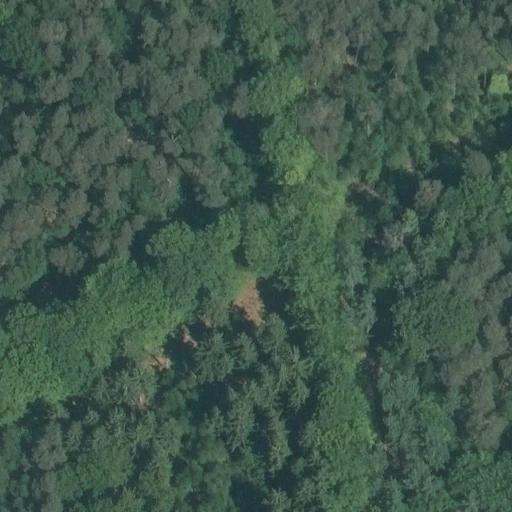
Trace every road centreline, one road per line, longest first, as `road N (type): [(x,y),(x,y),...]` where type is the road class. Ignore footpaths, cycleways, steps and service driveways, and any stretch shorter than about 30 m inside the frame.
road 1 (track): [(363,511),(305,225)]
road 2 (track): [(511,120),(305,225)]
road 3 (track): [(305,225),(255,0)]
